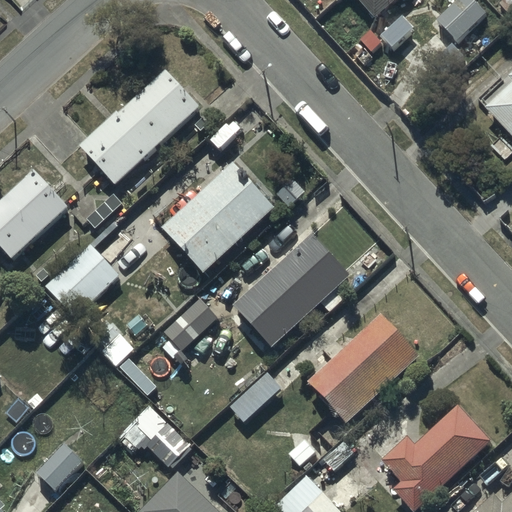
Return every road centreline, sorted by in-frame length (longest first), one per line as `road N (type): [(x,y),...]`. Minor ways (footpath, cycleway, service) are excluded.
road 1 (residential): [(229,0),(511,308)]
road 2 (residential): [(0,91),(101,0)]
